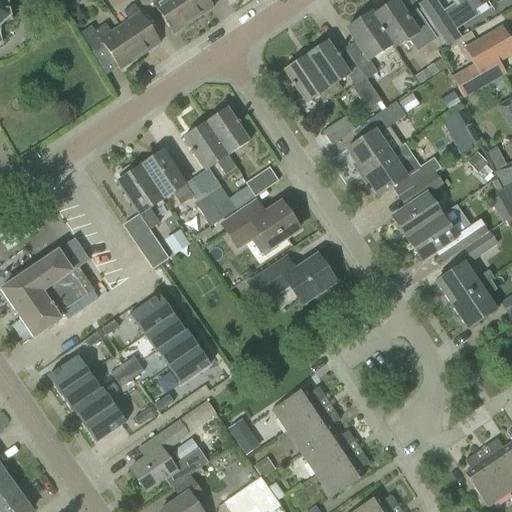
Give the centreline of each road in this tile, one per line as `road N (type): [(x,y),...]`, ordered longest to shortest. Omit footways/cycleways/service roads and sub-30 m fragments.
road 1 (residential): [(432,437),(426,362),(223,52)]
road 2 (residential): [(0,201),(223,52)]
road 3 (tertiary): [(98,511),(0,376)]
